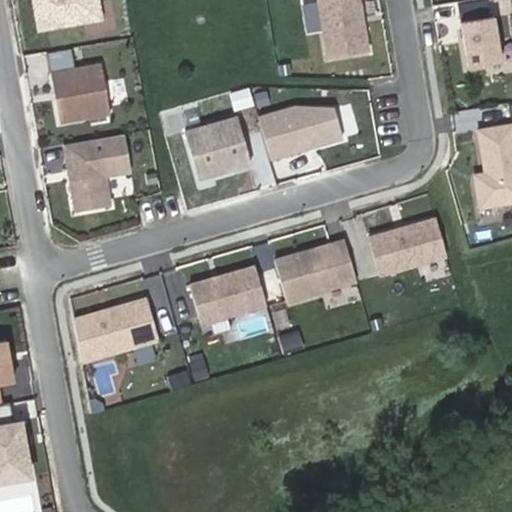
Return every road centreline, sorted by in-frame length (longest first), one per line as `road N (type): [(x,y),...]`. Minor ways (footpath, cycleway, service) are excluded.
road 1 (residential): [(428,166),(33,277)]
road 2 (residential): [(78,511),(33,277)]
road 3 (residential): [(33,277),(0,64)]
road 4 (residential): [(402,0),(428,166)]
